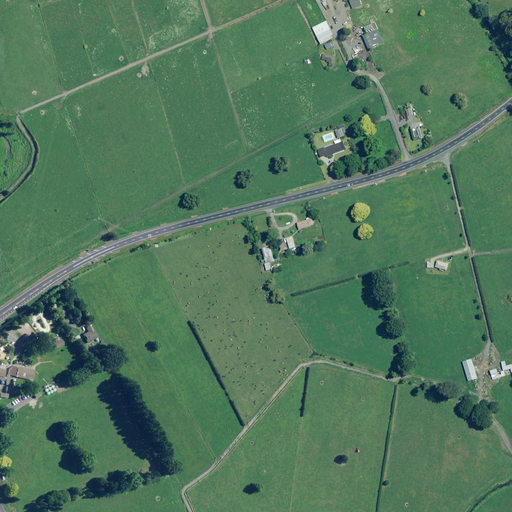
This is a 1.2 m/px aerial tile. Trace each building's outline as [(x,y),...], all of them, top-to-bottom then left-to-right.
[(362,6),(359,0),(349,0),(352,9),(362,6)] [(327,42),(325,39),(333,35),(326,21),(313,28),(321,44),(327,42)] [(375,23),(364,27),(366,32),(362,34),(362,35),(369,50),(384,43),(375,23)] [(335,56),(324,54),(322,59),(327,60),(327,62),(330,62),(329,65),(333,66),(335,56)] [(422,139),(418,124),(411,127),(411,130),(414,141),(422,139)] [(344,136),(341,129),(335,131),(337,138),(344,136)] [(341,142),(339,138),(333,140),(334,143),(323,146),(324,148),(317,150),(320,158),(326,155),(326,157),(333,154),(333,155),(344,151),(344,150),(346,150),(343,142),(341,142)] [(315,223),(310,218),(307,220),(297,223),(299,229),(310,226),(315,223)] [(295,247),(292,237),(286,239),(290,249),(295,247)] [(274,261),(270,247),(262,249),(266,263),(274,261)] [(435,267),(438,268),(438,270),(444,271),(444,270),(447,270),(449,264),(437,261),(435,267)] [(94,339),(96,338),(90,325),(85,328),(87,332),(82,334),(87,344),(91,341),(94,339)] [(62,345),(60,340),(53,343),(55,348),(62,345)] [(477,379),(471,359),(463,362),(468,381),(477,379)] [(503,371),(511,369),(511,372),(511,371),(511,364),(506,366),(505,361),(501,362),(503,371)] [(6,365),(3,376),(29,381),(32,370),(6,365)] [(505,376),(504,371),(491,374),(493,379),(505,376)]
